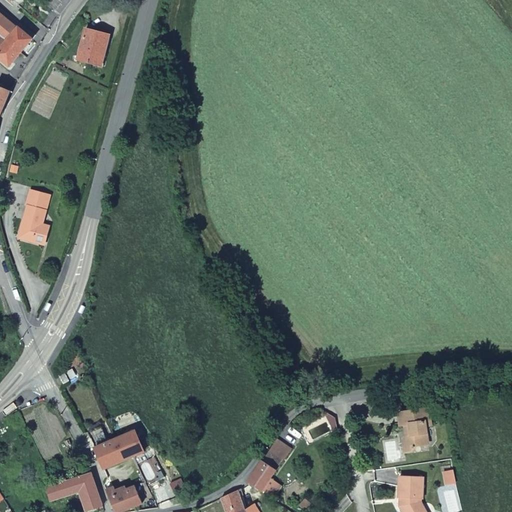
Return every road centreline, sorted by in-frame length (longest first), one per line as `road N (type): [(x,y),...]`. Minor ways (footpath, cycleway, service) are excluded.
road 1 (residential): [(163,511),(204,502),(240,479),(279,426),(307,406),(438,384),(511,385)]
road 2 (secondary): [(35,355),(79,266),(149,0)]
road 3 (residential): [(0,154),(15,100),(80,0)]
road 4 (residential): [(35,355),(111,511)]
